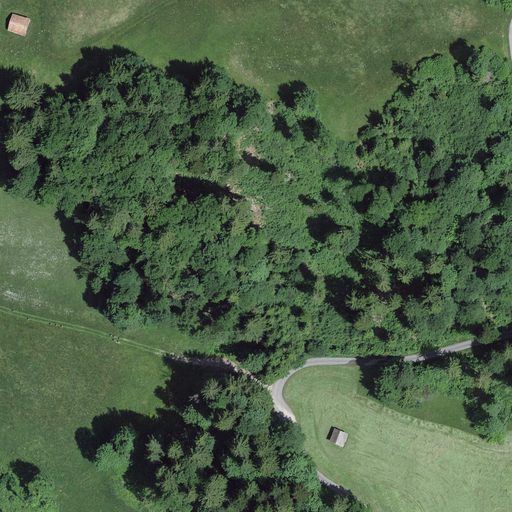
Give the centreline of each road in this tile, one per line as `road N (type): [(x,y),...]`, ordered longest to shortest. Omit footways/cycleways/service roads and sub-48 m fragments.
road 1 (track): [(280,383),(0,308)]
road 2 (track): [(511,331),(419,357),(303,363),(280,383)]
road 3 (track): [(280,383),(300,456),(368,511)]
road 4 (track): [(54,54),(82,54),(175,0)]
